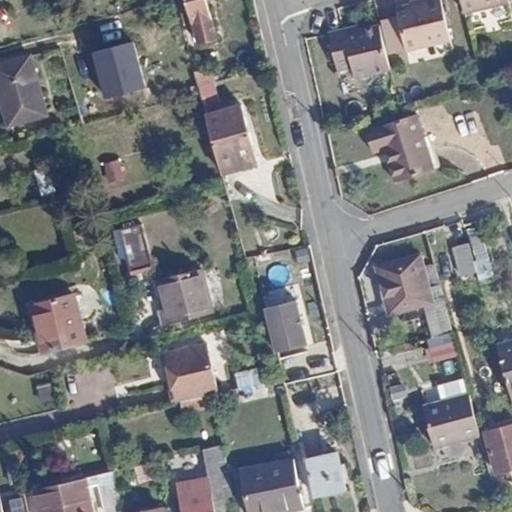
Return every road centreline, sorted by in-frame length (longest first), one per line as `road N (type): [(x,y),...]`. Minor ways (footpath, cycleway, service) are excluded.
road 1 (residential): [(331,241),(389,511)]
road 2 (residential): [(274,0),(331,241)]
road 3 (residential): [(331,241),(511,186)]
road 4 (unknown): [(0,363),(52,374),(135,353)]
